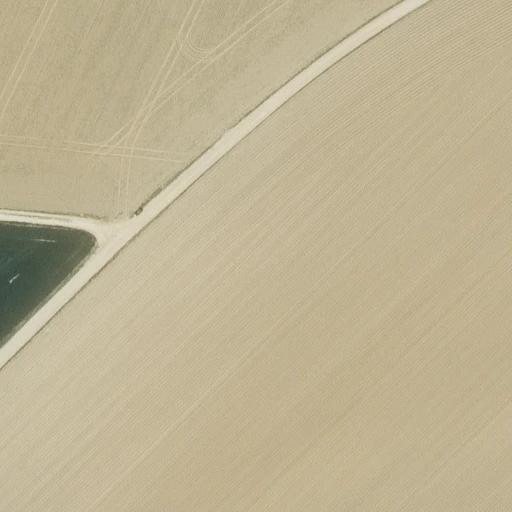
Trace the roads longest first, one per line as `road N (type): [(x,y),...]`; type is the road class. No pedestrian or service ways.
road 1 (track): [(122,238),(296,83),(421,0)]
road 2 (track): [(0,359),(122,238)]
road 3 (track): [(0,216),(79,223),(122,238)]
